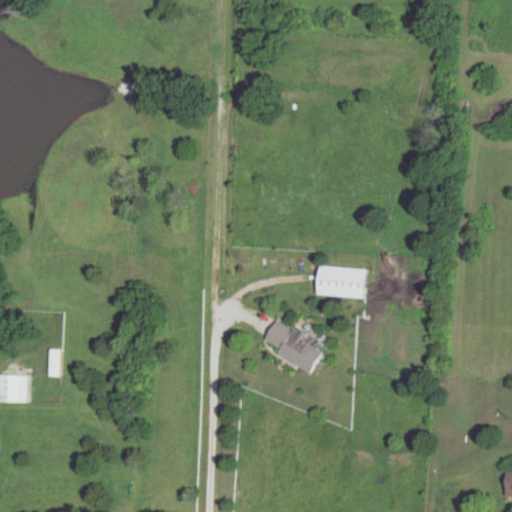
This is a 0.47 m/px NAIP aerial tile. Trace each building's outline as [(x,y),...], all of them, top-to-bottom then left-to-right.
[(373,267),(325,266),(324,295),(372,297),(373,267)] [(317,372),(331,349),(280,320),(267,343),(317,372)] [(64,348),(55,348),(55,374),(64,374),(64,348)] [(30,401),(30,373),(3,373),(3,401),(30,401)] [(511,469),(503,469),(503,496),(511,495),(511,469)]
